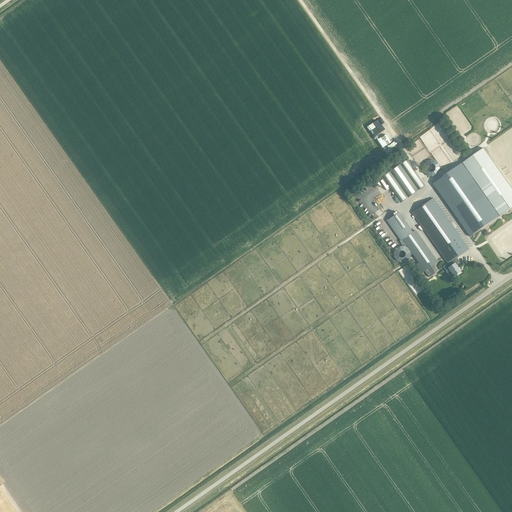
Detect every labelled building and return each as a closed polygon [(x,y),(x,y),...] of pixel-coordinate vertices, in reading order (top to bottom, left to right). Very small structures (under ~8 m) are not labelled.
[(387,130),(382,132),(387,144),(392,143),(391,140),(388,141),(386,137),(389,136),(387,130)] [(433,184),(470,237),(511,207),(511,189),(483,148),(433,184)] [(419,186),(403,160),(398,163),(402,171),(404,170),(416,189),(419,186)] [(403,198),(385,173),(381,175),(399,201),(403,198)] [(377,179),(373,181),(379,194),(381,193),(379,187),(380,186),(378,183),(379,183),(377,179)] [(412,213),(448,264),(453,260),(468,249),(433,199),(412,213)] [(437,269),(434,265),(437,262),(415,231),(412,232),(399,213),(387,221),(401,241),(400,241),(403,245),(404,244),(405,245),(406,244),(419,263),(416,265),(422,273),(425,271),(427,275),(437,269)] [(453,260),(448,264),(443,267),(449,275),(452,274),(454,277),(460,272),(454,263),(455,263),(453,260)]
